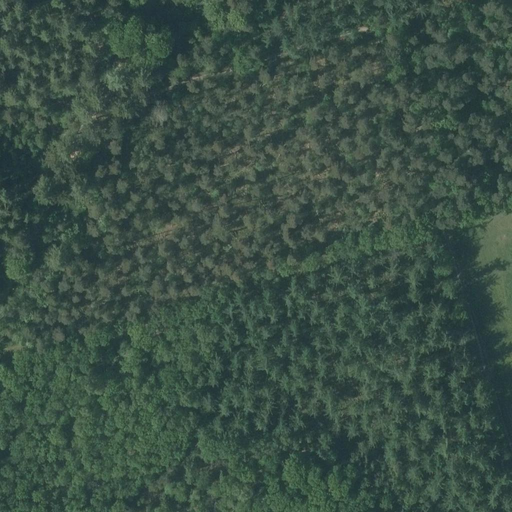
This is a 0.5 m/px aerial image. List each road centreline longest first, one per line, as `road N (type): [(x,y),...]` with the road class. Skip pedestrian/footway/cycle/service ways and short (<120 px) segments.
road 1 (unknown): [(101,97),(132,99),(374,26),(511,464)]
road 2 (track): [(435,219),(0,354)]
road 3 (track): [(0,296),(101,97)]
